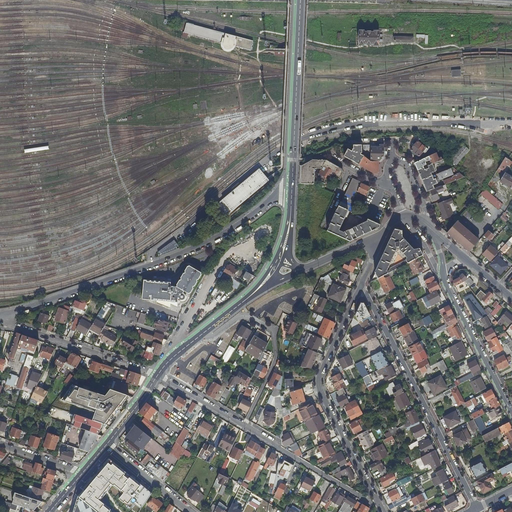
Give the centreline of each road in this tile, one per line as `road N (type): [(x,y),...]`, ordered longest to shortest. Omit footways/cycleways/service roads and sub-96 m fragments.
road 1 (residential): [(0,317),(203,244),(290,185)]
road 2 (residential): [(157,374),(378,501)]
road 3 (residential): [(477,508),(360,286)]
road 4 (residential): [(360,286),(318,381),(378,501)]
road 5 (secondary): [(290,185),(299,0)]
road 6 (residential): [(157,374),(0,318)]
road 7 (residential): [(443,274),(511,411)]
